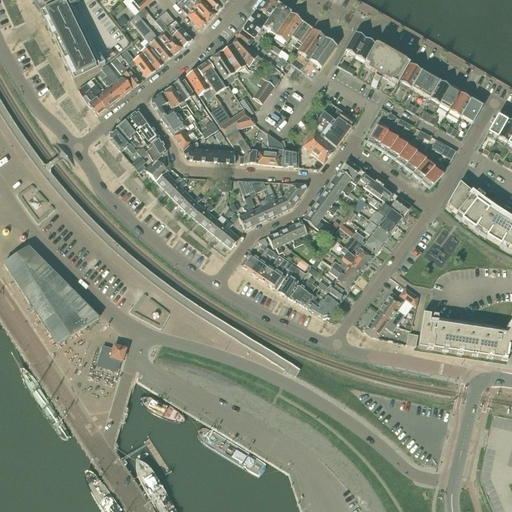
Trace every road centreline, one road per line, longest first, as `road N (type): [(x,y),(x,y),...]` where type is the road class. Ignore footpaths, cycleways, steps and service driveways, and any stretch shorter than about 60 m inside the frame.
road 1 (unclassified): [(146,333),(285,382),(407,471),(454,483)]
road 2 (residential): [(138,99),(185,171),(324,179)]
road 3 (residential): [(317,0),(495,102)]
road 4 (secondary): [(215,288),(114,206),(76,149)]
road 5 (residential): [(332,345),(432,208)]
road 6 (residential): [(215,288),(253,235),(297,214),(324,179)]
road 7 (secondary): [(480,383),(332,345)]
road 8 (secondary): [(332,345),(215,288)]
road 9 (secondary): [(76,149),(33,103),(0,45)]
road 10 (residential): [(432,208),(495,102)]
